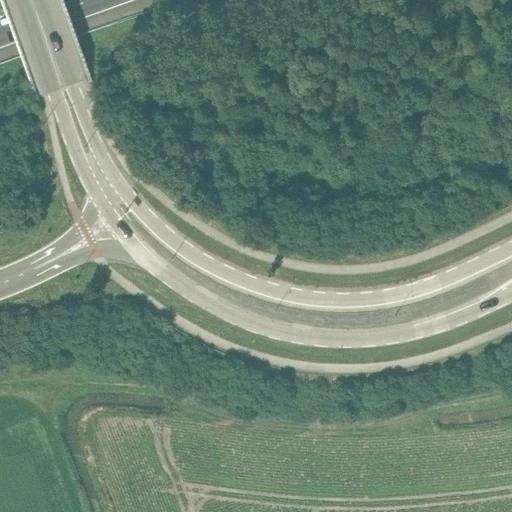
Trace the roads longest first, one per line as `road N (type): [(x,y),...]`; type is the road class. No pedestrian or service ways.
road 1 (secondary): [(511,247),(388,294),(350,298),(263,285),(187,251),(139,210),(105,159)]
road 2 (secondary): [(141,252),(227,313),(321,339),(425,329),(511,294)]
road 3 (secondary): [(57,71),(73,143),(97,196)]
